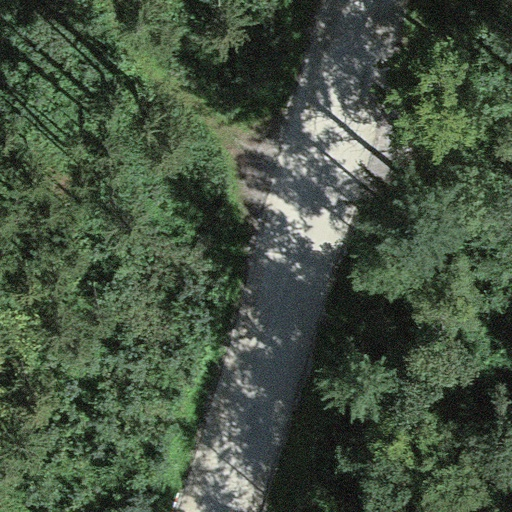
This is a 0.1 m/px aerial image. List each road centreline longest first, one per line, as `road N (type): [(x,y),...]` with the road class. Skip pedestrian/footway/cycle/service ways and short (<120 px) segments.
road 1 (tertiary): [(365,0),(341,108),(212,511)]
road 2 (track): [(156,0),(262,85),(341,108),(511,88)]
